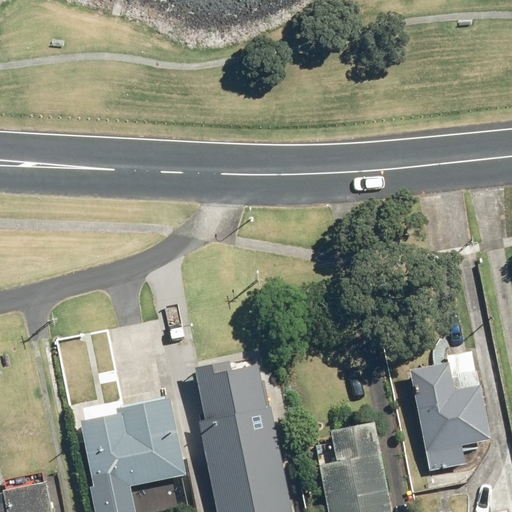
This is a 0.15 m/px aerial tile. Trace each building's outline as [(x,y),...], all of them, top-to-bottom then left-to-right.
[(441,356),(442,361),(405,368),(426,473),(463,465),(459,445),(485,440),(475,390),(479,389),(471,350),(441,356)] [(294,511),(291,511),(289,511),(265,410),(270,409),(260,367),(227,374),(224,361),(189,369),(193,383),(197,399),(186,402),(212,511),(294,511)] [(91,511),(131,511),(127,489),(180,479),(165,405),(164,399),(109,409),(110,415),(74,422),(91,511)] [(331,464),(313,468),(322,511),(387,511),(369,425),(324,434),(331,464)] [(0,492),(0,511),(47,511),(43,485),(0,492)]
